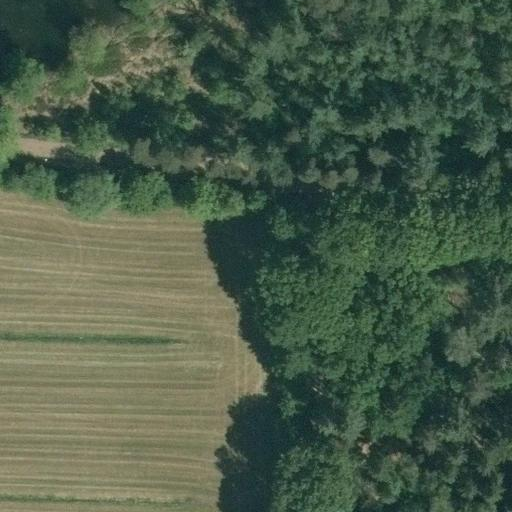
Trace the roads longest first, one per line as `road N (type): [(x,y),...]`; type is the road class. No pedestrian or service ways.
road 1 (track): [(0,148),(316,181)]
road 2 (track): [(316,181),(460,183),(511,174)]
